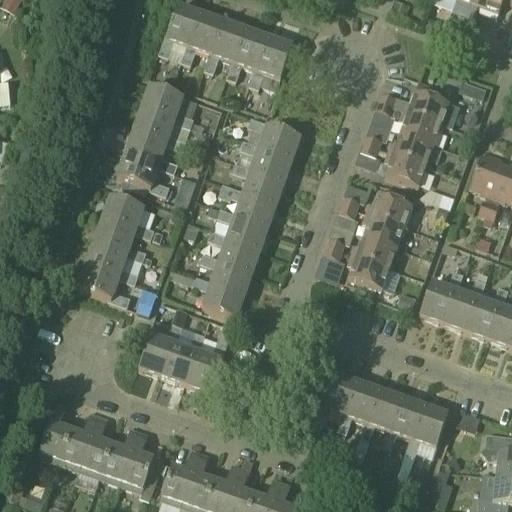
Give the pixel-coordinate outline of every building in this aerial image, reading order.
[(21,0),(7,0),(3,11),(15,16),(22,0),(21,0)] [(458,0),(456,5),(478,13),(482,0),(458,0)] [(502,8),(511,11),(511,0),(482,0),(478,13),(498,20),(502,8)] [(173,49),(185,54),(188,55),(201,20),(177,12),(166,43),(165,42),(158,62),(167,65),(173,49)] [(223,29),(201,20),(188,55),(185,54),(180,70),(190,73),(196,57),(208,62),(211,63),(223,29)] [(233,71),(246,37),(223,29),(211,63),(208,62),(203,78),(212,81),(218,65),(231,70),(233,71)] [(464,48),(494,60),(499,46),(469,35),(464,48)] [(268,45),(246,37),(233,71),(231,70),(225,86),(235,89),(240,73),(254,78),(256,79),(268,45)] [(279,87),(291,53),(268,45),(256,79),(254,78),(248,94),(258,97),(263,82),(279,87)] [(0,111),(10,110),(8,90),(0,90),(0,111)] [(177,121),(183,105),(149,93),(141,116),(174,128),(174,130),(190,136),(193,127),(177,121)] [(470,102),(481,106),(484,97),(473,93),(470,102)] [(441,132),(448,111),(415,99),(411,110),(405,108),(402,118),(441,132)] [(380,101),(378,109),(393,115),(396,106),(380,101)] [(393,115),(378,109),(375,118),(390,123),(393,115)] [(141,116),(133,139),(166,151),(166,153),(182,159),(182,158),(202,165),(205,156),(185,149),(169,144),(174,130),(174,128),(141,116)] [(441,132),(402,118),(398,127),(403,129),(399,140),(433,152),(441,132)] [(258,156),(292,168),(300,145),(269,133),(269,132),(250,125),(247,134),(264,140),(259,154),(258,156)] [(133,139),(125,161),(158,173),(157,176),(173,182),(177,172),(161,166),(166,153),(166,151),(133,139)] [(387,159),(426,173),(433,152),(399,140),(395,151),(391,149),(387,159)] [(366,143),(363,150),(378,156),(381,148),(366,143)] [(250,179),(284,191),(292,168),(258,156),(259,154),(243,148),(239,157),(255,163),(251,176),(250,179)] [(378,156),(363,150),(360,159),(375,164),(378,156)] [(426,173),(387,159),(383,169),(389,171),(384,182),(418,194),(426,173)] [(153,189),(157,176),(158,173),(125,161),(116,185),(148,196),(147,198),(166,204),(169,195),(153,189)] [(485,223),(505,171),(481,162),(468,195),(480,199),(479,202),(484,203),(478,221),(485,223)] [(242,201),(276,213),(284,191),(250,179),(251,176),(234,170),(231,179),(248,185),(243,199),(242,201)] [(511,210),(511,173),(505,171),(485,223),(494,226),(500,210),(505,212),(506,209),(511,210)] [(234,224),(268,236),(276,213),(242,201),(243,199),(226,193),(223,202),(240,208),(235,221),(234,224)] [(427,194),(423,203),(449,213),(453,203),(427,194)] [(365,221),(404,234),(411,213),(378,201),(374,212),(369,210),(365,221)] [(110,204),(102,227),(135,239),(134,241),(150,247),(154,237),(138,232),(143,216),(110,204)] [(344,204),(341,212),(356,217),(359,209),(344,204)] [(356,217),(341,212),(338,220),(353,225),(356,217)] [(226,247),(260,259),(268,236),(234,224),(235,221),(218,215),(215,225),(231,231),(227,244),(226,247)] [(363,243),(396,255),(404,234),(365,221),(362,230),(367,232),(363,243)] [(135,239),(102,227),(93,250),(127,262),(126,264),(142,270),(146,260),(130,254),(134,241),(135,239)] [(218,269),(252,281),(260,259),(226,247),(227,244),(210,238),(207,247),(223,253),(219,267),(218,269)] [(350,262),(389,276),(396,255),(363,243),(359,254),(354,252),(350,262)] [(329,245),(326,254),(341,259),(344,251),(329,245)] [(93,250),(85,273),(119,285),(118,287),(134,293),(138,283),(122,277),(126,264),(127,262),(93,250)] [(341,259),(326,254),(323,262),(338,267),(341,259)] [(210,292),(244,304),(252,281),(218,269),(219,267),(202,261),(199,270),(215,276),(211,289),(210,292)] [(389,276),(350,262),(347,272),(352,274),(348,285),(381,297),(389,276)] [(113,300),(118,287),(119,285),(85,273),(77,296),(108,307),(107,308),(126,315),(130,305),(113,300)] [(419,322),(442,330),(454,297),(457,298),(462,282),(452,278),(447,294),(431,288),(419,322)] [(190,293),(207,299),(201,315),(235,327),(244,304),(210,292),(211,289),(194,283),(190,293)] [(454,297),(442,330),(465,338),(477,305),(479,306),(485,290),(476,286),(470,302),(457,298),(454,297)] [(465,338),(487,346),(499,313),(502,314),(508,298),(498,294),(492,311),(479,306),(477,305),(465,338)] [(487,346),(510,355),(511,348),(511,317),(502,314),(499,313),(487,346)] [(138,376),(162,384),(174,350),(177,351),(182,335),(172,331),(167,347),(151,341),(138,376)] [(197,358),(185,392),(208,400),(219,369),(220,370),(232,336),(223,332),(212,363),(199,359),(197,358)] [(190,355),(177,351),(174,350),(162,384),(185,392),(197,358),(199,359),(205,343),(195,340),(190,355)] [(329,417),(342,422),(344,423),(356,389),(333,381),(322,412),(320,411),(314,430),(323,433),(329,417)] [(164,385),(157,402),(176,409),(182,392),(164,385)] [(367,431),(379,397),(356,389),(344,423),(342,422),(336,438),(346,441),(352,425),(364,430),(367,431)] [(374,433),(387,438),(390,439),(401,405),(379,397),(367,431),(364,430),(359,446),(368,449),(374,433)] [(396,441),(409,446),(412,447),(424,413),(401,405),(390,439),(387,438),(382,454),(391,457),(396,441)] [(59,470),(71,436),(59,432),(66,413),(57,410),(38,463),(59,470)] [(435,455),(447,421),(424,413),(412,447),(409,446),(404,462),(414,465),(419,449),(435,455)] [(459,417),(455,432),(475,438),(479,423),(459,417)] [(83,441),(71,436),(59,470),(79,478),(98,424),(89,421),(83,441)] [(99,485),(112,451),(100,447),(107,428),(98,424),(79,478),(99,485)] [(123,455),(112,451),(99,485),(120,492),(139,439),(130,436),(123,455)] [(153,465),(141,461),(148,442),(139,439),(120,492),(141,499),(153,465)] [(498,459),(495,483),(511,485),(511,444),(486,442),(484,457),(498,459)] [(175,511),(181,511),(200,460),(191,457),(184,476),(172,472),(160,506),(175,511)] [(181,511),(204,511),(214,487),(202,483),(209,463),(200,460),(181,511)] [(227,511),(241,475),(232,472),(225,491),(214,487),(204,511),(227,511)] [(249,478),(241,475),(227,511),(250,511),(254,501),(243,497),(249,478)] [(446,489),(448,477),(436,475),(430,510),(443,511),(445,511),(449,489),(446,489)] [(511,485),(495,483),(481,482),(477,511),(507,511),(511,511),(511,485)] [(250,511),(273,511),(282,489),(273,486),(266,505),(254,501),(250,511)] [(284,511),(283,511),(290,492),(282,489),(273,511),(284,511)]
